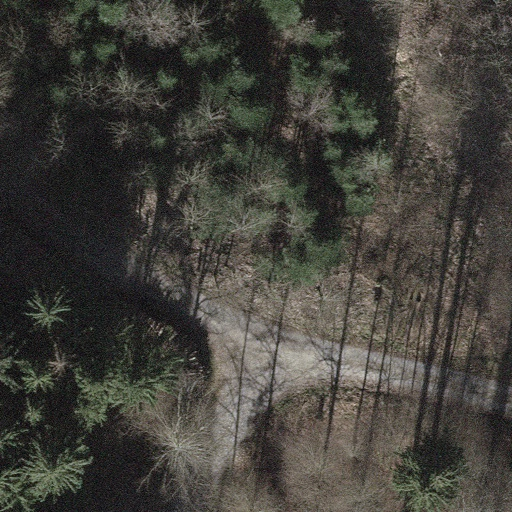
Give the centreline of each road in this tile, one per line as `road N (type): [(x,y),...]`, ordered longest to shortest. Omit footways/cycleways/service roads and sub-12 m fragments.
road 1 (track): [(511,394),(294,350),(85,254),(0,180)]
road 2 (track): [(294,350),(193,461),(176,511)]
